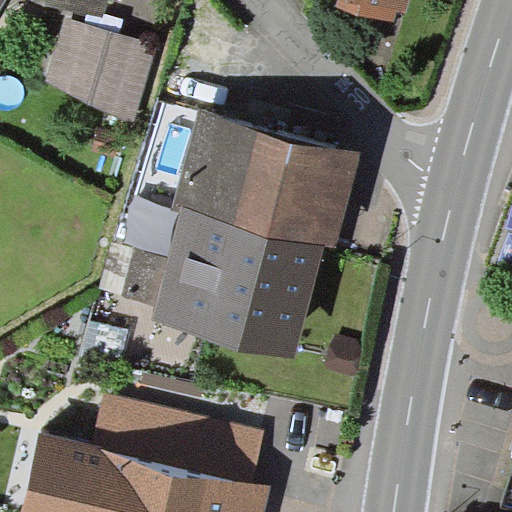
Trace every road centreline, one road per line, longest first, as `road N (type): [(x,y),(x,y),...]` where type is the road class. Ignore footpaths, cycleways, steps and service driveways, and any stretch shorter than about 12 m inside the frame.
road 1 (residential): [(447,236),(338,92),(254,0)]
road 2 (secondary): [(447,236),(402,511)]
road 3 (secondary): [(508,0),(447,236)]
